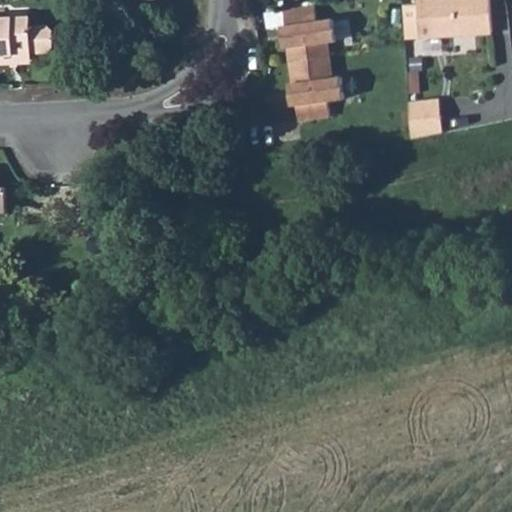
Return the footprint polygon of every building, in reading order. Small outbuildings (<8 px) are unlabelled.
[(417,0),(418,5),(403,5),(406,39),(492,33),(490,0),(417,0)] [(316,6),(284,11),(286,27),(289,48),(291,62),(329,56),(327,43),(338,41),(334,20),(318,22),(316,6)] [(30,17),(0,18),(0,59),(8,59),(8,56),(32,55),(32,52),(47,51),(52,46),(51,31),(46,27),(31,28),(30,17)] [(98,28),(99,39),(114,37),(112,27),(98,28)] [(8,59),(0,59),(0,64),(32,63),(32,55),(8,56),(8,59)] [(329,56),(291,62),(294,84),(297,106),(299,122),(332,117),(329,101),(346,99),(342,77),(333,79),(329,56)] [(294,84),(289,85),(292,106),(297,106),(294,84)] [(424,99),(426,119),(440,117),(439,98),(424,99)] [(409,100),(412,138),(442,133),(440,117),(426,119),(424,99),(409,100)]
